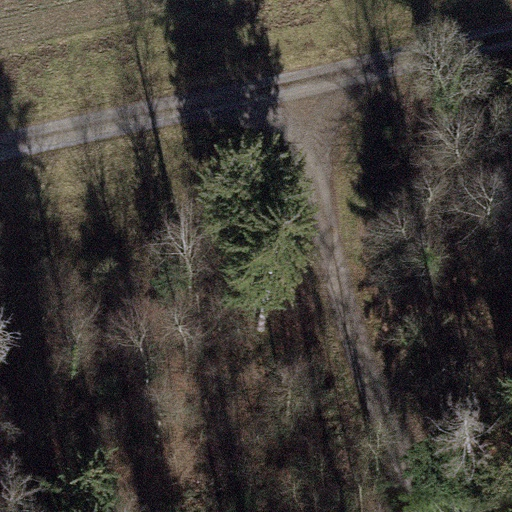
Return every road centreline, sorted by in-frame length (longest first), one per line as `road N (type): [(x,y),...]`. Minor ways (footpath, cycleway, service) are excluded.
road 1 (track): [(511,37),(0,148)]
road 2 (track): [(293,87),(343,317),(422,511)]
